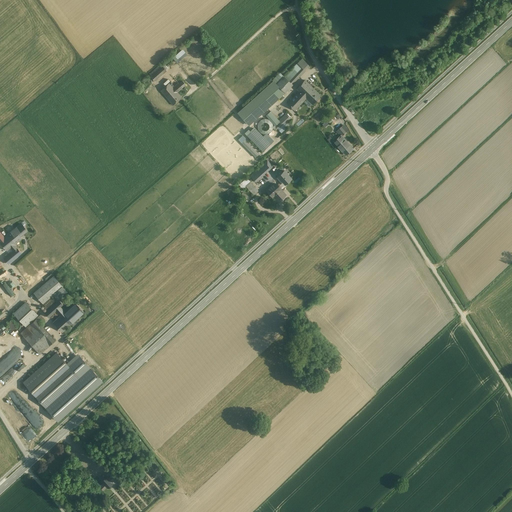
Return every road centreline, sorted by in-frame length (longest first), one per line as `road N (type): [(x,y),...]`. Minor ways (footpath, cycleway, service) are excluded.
road 1 (secondary): [(0,490),(373,148)]
road 2 (unclassified): [(511,394),(392,205),(373,148)]
road 3 (secondary): [(373,148),(511,21)]
road 4 (unclassified): [(297,0),(312,51),(373,148)]
